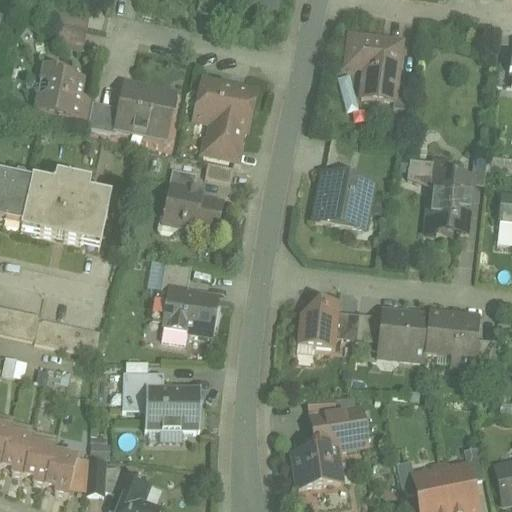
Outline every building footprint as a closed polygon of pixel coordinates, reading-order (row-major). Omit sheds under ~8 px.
[(200,0),(197,15),(221,20),(225,2),(223,2),(223,0),(200,0)] [(280,0),(223,0),(223,2),(225,2),(278,14),(280,0)] [(88,17),(55,11),(52,26),(61,28),(85,33),(88,17)] [(85,33),(61,28),(56,52),(81,57),(85,33)] [(402,47),(349,41),(345,72),(365,74),(361,103),(393,107),(393,113),(410,115),(413,89),(397,87),(402,47)] [(137,84),(177,92),(182,67),(142,59),(137,84)] [(70,74),(43,69),(40,84),(44,85),(48,92),(47,96),(41,101),(37,100),(34,116),(77,124),(82,100),(82,95),(81,95),(78,95),(76,92),(77,91),(79,82),(69,80),(70,74)] [(255,97),(204,85),(195,125),(219,131),(216,144),(239,150),(242,136),(246,137),(255,97)] [(149,92),(147,98),(124,93),(119,113),(115,134),(116,134),(133,138),(135,132),(167,139),(176,98),(149,92)] [(93,103),(82,100),(77,124),(89,126),(92,107),(93,107),(93,103)] [(119,113),(93,107),(92,107),(89,126),(88,132),(115,139),(116,134),(115,134),(119,113)] [(216,144),(209,143),(206,156),(236,162),(239,150),(216,144)] [(357,147),(331,144),(326,170),(351,175),(357,147)] [(487,165),(473,164),(471,182),(473,182),(472,190),(484,191),(487,165)] [(449,167),(432,165),(432,168),(431,179),(440,180),(438,197),(432,196),(430,216),(427,216),(425,239),(450,241),(450,236),(467,238),(472,190),(473,182),(471,182),(448,179),(449,167)] [(431,179),(432,168),(410,166),(409,174),(408,174),(407,185),(430,193),(431,179)] [(233,174),(208,168),(205,185),(230,189),(233,174)] [(205,197),(194,194),(196,181),(174,176),(164,221),(182,226),(180,234),(216,242),(223,209),(203,204),(205,197)] [(373,186),(324,177),(315,227),(363,236),(373,186)] [(31,188),(0,181),(0,227),(21,233),(31,188)] [(91,190),(57,182),(55,191),(32,186),(31,188),(21,233),(20,236),(100,254),(111,205),(88,199),(91,190)] [(511,201),(503,200),(500,222),(511,222),(511,201)] [(191,272),(166,268),(163,284),(189,288),(191,272)] [(217,304),(169,296),(165,326),(180,328),(179,337),(210,342),(217,304)] [(319,305),(300,321),(297,350),(335,354),(336,344),(339,318),(340,307),(319,305)] [(40,321),(0,311),(0,338),(34,347),(39,325),(40,321)] [(428,319),(382,314),(381,322),(378,348),(377,354),(400,357),(399,365),(424,367),(425,359),(428,319)] [(479,322),(429,317),(428,319),(425,359),(451,362),(450,374),(473,376),(476,345),(479,322)] [(359,320),(339,318),(336,344),(356,345),(359,320)] [(381,322),(359,320),(356,345),(378,348),(381,322)] [(95,361),(100,339),(39,325),(34,347),(95,361)] [(496,347),(476,345),(473,376),(492,378),(496,347)] [(28,383),(30,365),(9,362),(6,380),(28,383)] [(161,368),(133,368),(132,394),(144,394),(144,392),(160,392),(161,368)] [(160,392),(144,392),(144,394),(143,437),(198,438),(199,393),(160,392)] [(334,405),(308,406),(310,421),(335,417),(334,405)] [(315,457),(292,460),(298,496),(341,489),(336,457),(360,453),(354,415),(335,417),(310,421),(314,449),(315,457)] [(0,430),(0,472),(2,473),(10,438),(11,438),(12,434),(0,430)] [(11,438),(10,438),(2,473),(12,475),(11,480),(24,483),(32,448),(33,443),(11,438)] [(32,448),(24,483),(34,485),(33,490),(45,493),(53,457),(54,458),(55,453),(32,448)] [(478,453),(464,456),(467,471),(468,471),(471,487),(485,484),(478,453)] [(54,458),(53,457),(45,493),(55,495),(54,499),(68,502),(69,496),(76,466),(77,463),(54,458)] [(88,466),(76,466),(69,496),(87,498),(88,466)] [(105,467),(88,466),(87,498),(86,501),(103,502),(105,473),(105,467)] [(411,466),(396,470),(402,501),(416,498),(413,482),(414,481),(411,466)] [(511,468),(495,472),(502,509),(511,506),(511,468)] [(467,471),(440,476),(447,511),(476,511),(471,487),(468,471),(467,471)] [(120,474),(105,473),(104,496),(111,499),(120,479),(122,480),(120,474)] [(414,481),(413,482),(416,498),(418,511),(447,511),(440,476),(414,481)] [(122,480),(120,479),(111,499),(115,500),(109,511),(150,511),(144,509),(151,490),(122,480)]
